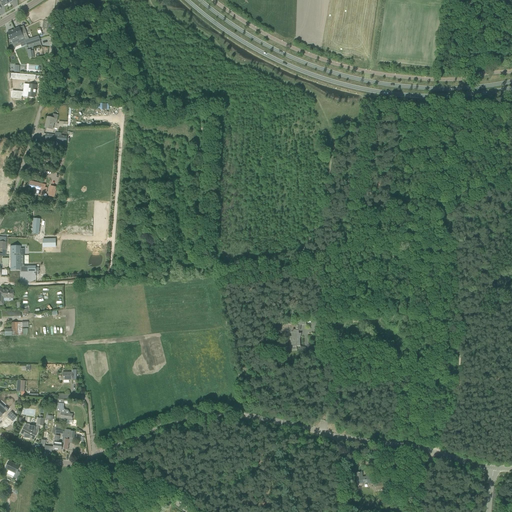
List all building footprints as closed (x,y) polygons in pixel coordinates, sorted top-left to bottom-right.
[(50,30),(51,22),(43,21),(42,28),(50,30)] [(29,39),(26,33),(23,26),(15,30),(20,41),(24,39),(25,41),(26,43),(39,39),(38,36),(29,39)] [(12,44),(20,41),(15,30),(8,33),(12,44)] [(23,91),(23,96),(24,96),(24,97),(29,97),(31,98),(33,98),(34,98),(36,86),(35,85),(29,85),(29,88),(25,88),(25,91),(23,91)] [(58,116),(53,115),(52,118),(47,117),(45,128),(53,130),(54,123),(56,124),(58,116)] [(61,136),(61,133),(55,133),(54,135),(45,134),(45,139),(66,142),(67,136),(61,136)] [(30,181),(28,188),(40,191),(38,196),(40,196),(41,197),(43,197),(44,191),(46,192),(47,188),(45,187),(45,185),(30,181)] [(54,197),(57,188),(50,186),(48,196),(54,197)] [(55,248),(55,239),(48,239),(43,239),(43,248),(55,248)] [(10,247),(10,254),(10,267),(10,270),(11,270),(20,270),(20,267),(24,267),(24,266),(24,256),(23,256),(22,256),(22,254),(22,253),(20,253),(20,250),(20,249),(20,247),(18,247),(16,247),(10,247)] [(0,305),(3,306),(3,299),(12,299),(13,290),(1,290),(0,289),(0,305)] [(28,323),(22,323),(11,323),(11,329),(4,329),(5,336),(17,336),(22,335),(22,328),(28,328),(28,323)] [(300,339),(299,339),(298,331),(295,331),(295,332),(291,332),(291,340),(289,341),(290,346),(296,345),(296,347),(300,347),(300,339)] [(76,373),(76,371),(73,371),(73,372),(63,372),(62,380),(72,380),(76,380),(76,373)] [(25,381),(22,381),(17,380),(17,392),(24,392),(25,381)] [(70,401),(70,396),(58,394),(57,403),(56,412),(61,413),(60,419),(67,420),(67,423),(72,423),(73,417),(72,417),(72,414),(69,414),(69,413),(69,412),(68,412),(68,411),(67,411),(65,410),(64,410),(63,409),(63,408),(63,404),(64,404),(64,400),(70,401)] [(0,417),(5,412),(6,413),(9,410),(5,407),(4,408),(0,403),(0,417)] [(11,412),(7,417),(13,422),(17,417),(11,412)] [(37,418),(36,425),(39,426),(40,426),(43,426),(44,419),(37,418)] [(22,430),(20,434),(21,434),(25,436),(24,438),(29,438),(33,441),(37,434),(39,431),(39,430),(39,426),(36,425),(35,425),(35,427),(30,426),(26,424),(22,430)] [(63,439),(61,451),(62,448),(64,449),(63,450),(68,450),(69,440),(67,440),(68,437),(69,437),(69,438),(74,438),(75,432),(70,431),(70,430),(64,429),(63,439)] [(55,435),(53,449),(61,451),(63,439),(62,444),(58,443),(59,436),(55,435)] [(8,461),(5,469),(8,471),(12,472),(15,474),(14,475),(13,477),(18,480),(18,479),(21,473),(19,473),(17,472),(18,471),(20,467),(8,461)] [(362,477),(356,478),(357,483),(357,484),(364,483),(364,484),(371,484),(370,480),(370,475),(365,476),(366,477),(363,477),(362,477)] [(380,489),(385,489),(385,482),(381,483),(376,484),(376,490),(380,490),(380,489)]
